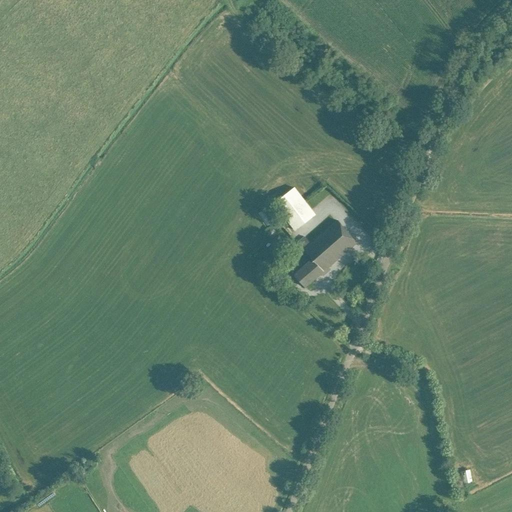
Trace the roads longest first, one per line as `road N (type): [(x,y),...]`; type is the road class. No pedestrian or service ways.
road 1 (unclassified): [(293,511),(459,79),(485,32),(511,5)]
road 2 (track): [(229,0),(248,33),(417,180)]
